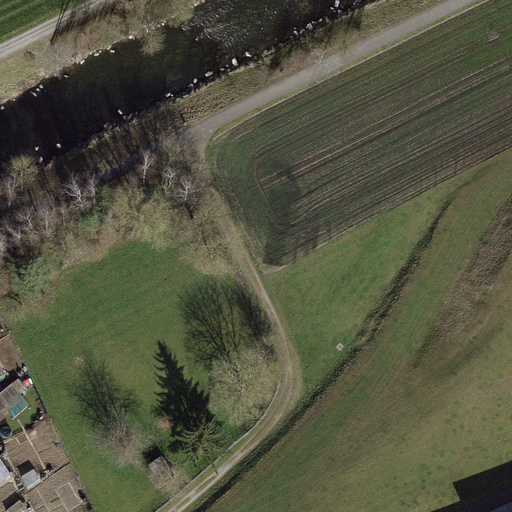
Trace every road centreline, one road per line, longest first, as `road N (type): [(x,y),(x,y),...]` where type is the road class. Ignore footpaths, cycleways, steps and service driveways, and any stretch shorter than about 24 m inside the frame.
road 1 (track): [(467,0),(0,226)]
road 2 (track): [(208,125),(298,317),(301,359),(295,391),(272,424),(154,511)]
road 3 (track): [(0,52),(109,0)]
